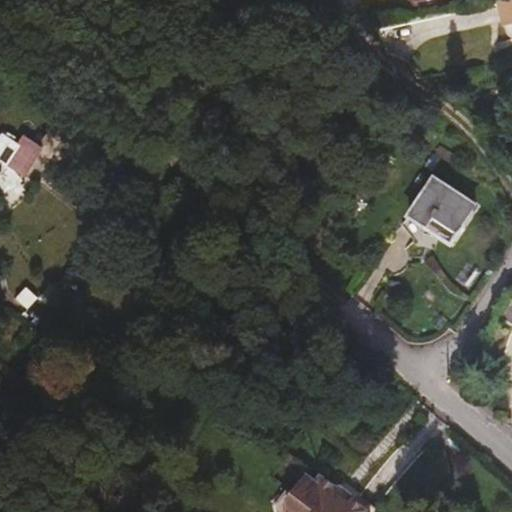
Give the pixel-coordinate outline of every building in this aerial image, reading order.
[(511,0),(494,0),(500,26),(510,16),(511,17),(511,0)] [(30,117),(24,98),(10,102),(16,121),(30,117)] [(433,176),(407,216),(428,228),(425,234),(449,247),(477,206),(433,176)] [(40,279),(26,269),(7,296),(20,306),(40,279)] [(511,303),(502,318),(511,324),(511,303)] [(84,341),(96,319),(79,309),(67,331),(84,341)] [(21,384),(0,367),(0,379),(15,392),(21,384)] [(340,501),(340,493),(324,482),(321,488),(309,481),(294,504),(305,511),(369,511),(357,504),(349,507),(340,501)] [(346,491),(340,493),(340,501),(349,507),(357,504),(357,499),(346,491)]
